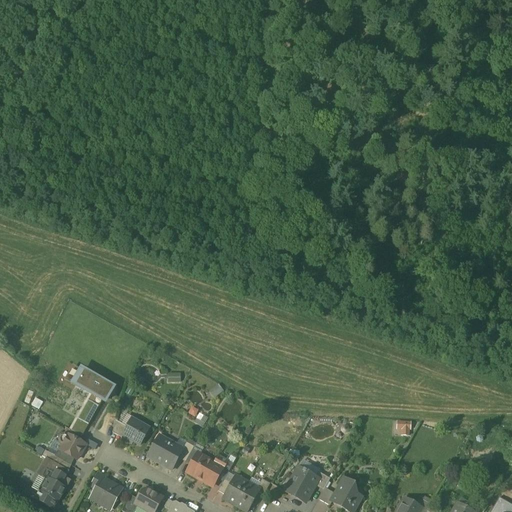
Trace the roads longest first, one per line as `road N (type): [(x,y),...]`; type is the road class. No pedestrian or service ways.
road 1 (track): [(0,25),(342,158),(368,152),(446,203),(511,227)]
road 2 (track): [(0,187),(511,353)]
